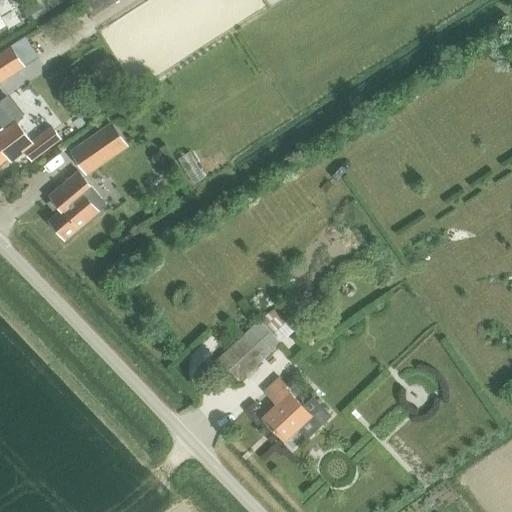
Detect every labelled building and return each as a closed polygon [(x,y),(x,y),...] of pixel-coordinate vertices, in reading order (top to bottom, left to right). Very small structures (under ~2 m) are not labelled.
[(87,0),(97,14),(116,0),(87,0)] [(0,81),(38,57),(25,37),(0,52),(0,81)] [(0,163),(8,157),(11,160),(24,151),(32,160),(60,138),(51,126),(31,142),(17,122),(24,117),(7,95),(0,100),(0,163)] [(112,124),(72,152),(86,172),(126,145),(112,124)] [(217,136),(199,147),(213,171),(231,160),(217,136)] [(182,154),(193,180),(204,176),(194,150),(182,154)] [(61,209),(49,220),(65,239),(107,204),(78,171),(49,195),(61,209)] [(218,357),(239,380),(279,343),(293,331),(274,309),(258,319),(218,357)] [(263,418),(284,440),(311,415),(285,388),(287,386),(279,377),(264,391),(277,405),(263,418)]
